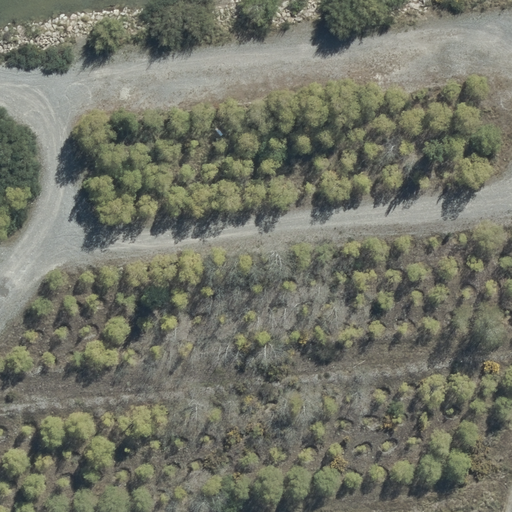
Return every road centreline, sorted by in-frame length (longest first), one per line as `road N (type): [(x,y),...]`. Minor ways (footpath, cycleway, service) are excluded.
road 1 (track): [(0,100),(139,67),(447,30),(493,34),(511,45)]
road 2 (track): [(511,176),(437,203),(31,258)]
road 3 (track): [(0,101),(31,128),(50,182),(31,258),(0,292)]
